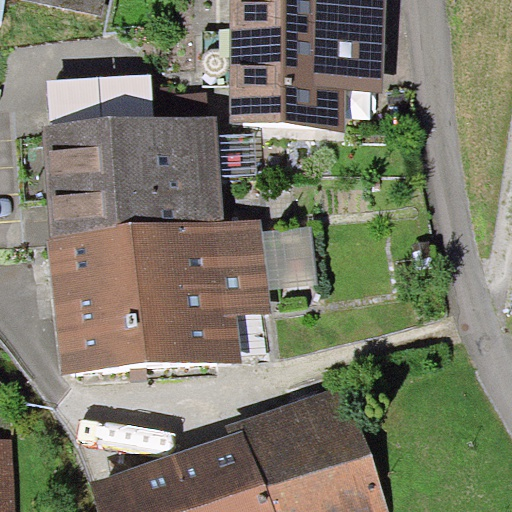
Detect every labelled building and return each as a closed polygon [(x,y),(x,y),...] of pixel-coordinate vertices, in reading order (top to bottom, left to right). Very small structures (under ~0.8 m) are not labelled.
[(17,0),(104,19),(107,0),(17,0)] [(386,0),(233,0),(230,128),(347,131),(348,93),(383,94),(385,53),(386,0)] [(216,120),(45,133),(49,229),(50,241),(222,226),(216,120)] [(222,226),(50,241),(61,380),(141,373),(239,365),(235,318),(270,315),(262,223),(222,226)] [(228,428),(232,440),(248,435),(273,511),(388,511),(347,388),(228,428)] [(181,457),(89,488),(97,511),(273,511),(248,435),(232,440),(181,457)] [(18,511),(15,439),(0,439),(0,511),(18,511)]
